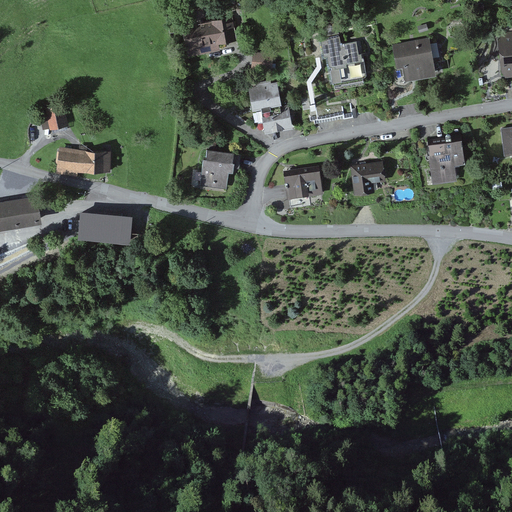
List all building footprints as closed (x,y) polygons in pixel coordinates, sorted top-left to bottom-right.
[(187,20),(205,17),(203,6),(186,9),(187,20)] [(181,29),(185,53),(235,43),(230,20),(181,29)] [(359,54),(357,41),(341,44),(340,33),(319,36),(322,58),(328,57),(332,83),(365,78),(362,53),(359,54)] [(511,36),(498,39),(502,74),(511,72),(511,36)] [(434,76),(427,39),(394,45),(398,65),(402,64),(406,81),(434,76)] [(278,82),(249,86),(253,111),(261,110),(264,132),(292,127),(288,104),(281,106),(278,82)] [(309,100),(311,120),(344,116),(341,96),(309,100)] [(45,108),(50,130),(68,127),(63,104),(45,108)] [(511,156),(511,126),(500,128),(504,158),(511,156)] [(462,139),(427,144),(433,184),(458,180),(456,165),(465,164),(462,139)] [(110,152),(58,148),(57,169),(109,172),(110,152)] [(207,150),(201,186),(227,191),(233,154),(207,150)] [(383,159),(349,164),(354,194),(374,191),(373,182),(386,180),(383,159)] [(319,170),(285,175),(288,199),(323,194),(319,170)] [(0,201),(0,229),(41,222),(36,195),(0,201)] [(82,213),(79,245),(132,249),(135,217),(82,213)]
